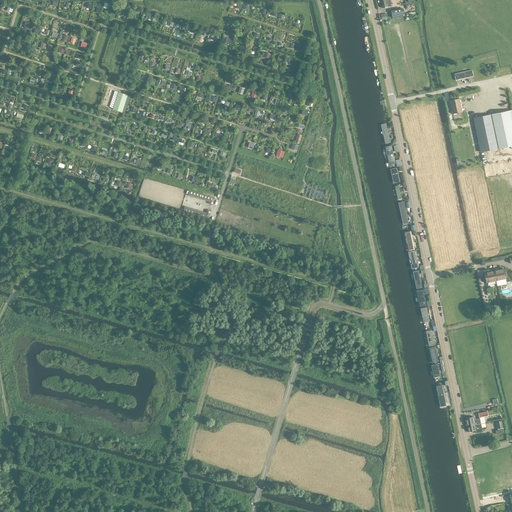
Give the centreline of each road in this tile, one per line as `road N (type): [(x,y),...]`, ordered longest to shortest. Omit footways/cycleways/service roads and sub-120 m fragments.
road 1 (tertiary): [(479,511),(371,0)]
road 2 (track): [(232,174),(334,207),(363,205)]
